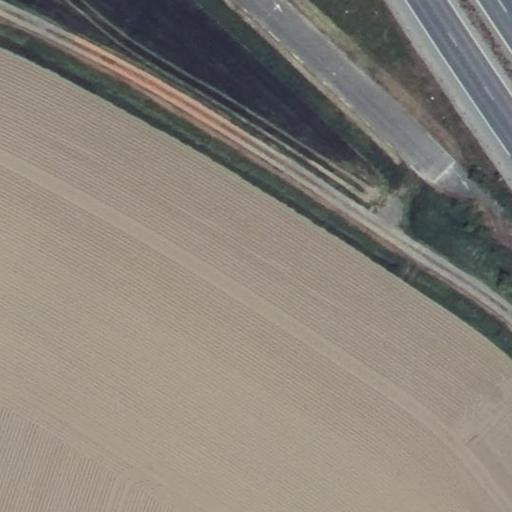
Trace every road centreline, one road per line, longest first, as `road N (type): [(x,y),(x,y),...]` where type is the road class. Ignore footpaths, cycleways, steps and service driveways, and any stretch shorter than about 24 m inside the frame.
road 1 (track): [(511,318),(139,79),(0,13)]
road 2 (trunk): [(428,0),(511,126)]
